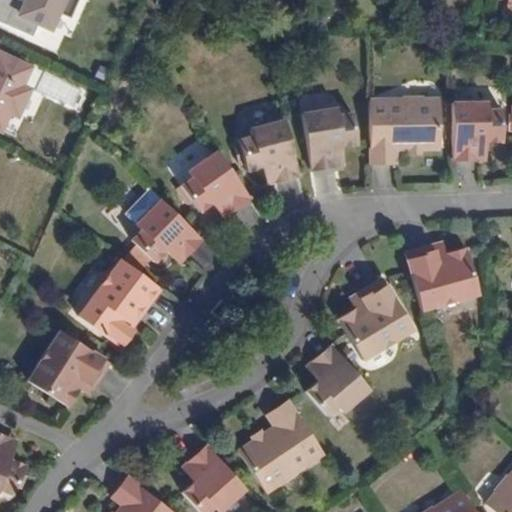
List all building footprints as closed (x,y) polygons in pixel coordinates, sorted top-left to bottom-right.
[(24,0),(24,2),(19,0),(0,0),(0,24),(31,38),(38,23),(48,27),(55,11),(69,17),(76,0),(24,0)] [(0,39),(0,123),(6,111),(14,115),(26,89),(18,86),(26,67),(0,54),(0,39)] [(75,106),(81,87),(38,73),(32,92),(75,106)] [(397,162),(397,147),(441,147),(440,97),(424,98),(425,96),(404,96),(404,98),(370,98),(371,162),(397,162)] [(488,108),(488,100),(452,100),(453,159),(480,158),(479,143),(487,143),(487,139),(503,139),(503,107),(488,108)] [(339,114),(338,106),(302,112),(312,169),(338,165),(335,150),(343,149),(342,145),(358,142),(353,111),(339,114)] [(300,174),(285,118),(250,127),(252,134),(239,138),(247,169),(263,164),(264,168),(271,166),(275,181),(300,174)] [(251,197),(218,149),(189,170),(193,176),(181,184),(200,210),(213,201),(215,204),(221,200),(230,212),(251,197)] [(343,149),(335,150),(338,165),(345,164),(343,149)] [(271,166),(264,168),(267,183),(275,181),(271,166)] [(203,238),(161,197),(136,223),(142,228),(132,238),(155,260),(166,249),(169,251),(174,246),(185,257),(203,238)] [(221,200),(215,204),(224,216),(230,212),(221,200)] [(406,251),(422,308),(479,292),(467,246),(447,252),(445,245),(435,248),(434,243),(406,251)] [(174,246),(169,251),(179,262),(185,257),(174,246)] [(119,345),(122,341),(124,342),(133,329),(131,328),(134,324),(130,321),(135,315),(139,318),(162,288),(122,258),(79,315),(119,345)] [(338,319),(363,359),(414,328),(383,277),(358,293),(361,297),(352,302),(355,308),(338,319)] [(358,293),(349,298),(352,302),(361,297),(358,293)] [(92,384),(108,359),(58,327),(26,378),(66,403),(77,386),(82,389),(88,381),(92,384)] [(338,405),(343,410),(370,387),(332,343),(312,360),(322,371),(316,376),(319,379),(306,390),(327,414),(338,405)] [(312,360),(306,365),(316,376),(322,371),(312,360)] [(92,384),(88,381),(82,389),(86,392),(92,384)] [(267,413),(275,425),(264,432),(255,438),(238,450),(266,491),(279,482),(280,483),(297,472),(296,471),(324,451),(289,399),(267,413)] [(261,429),(252,435),(255,438),(264,432),(261,429)] [(0,432),(0,488),(0,487),(13,493),(26,464),(11,458),(13,454),(6,451),(12,437),(0,432)] [(19,440),(12,437),(6,451),(13,454),(19,440)] [(205,511),(214,505),(219,510),(246,486),(207,443),(187,461),(197,472),(192,477),(194,480),(182,490),(201,511),(205,511)] [(187,461),(182,466),(192,477),(197,472),(187,461)] [(486,503),(498,511),(511,511),(511,471),(509,475),(508,474),(495,490),(496,491),(486,503)] [(176,511),(128,475),(112,495),(123,504),(117,511),(176,511)] [(477,511),(462,488),(434,507),(433,506),(423,511),(477,511)]
